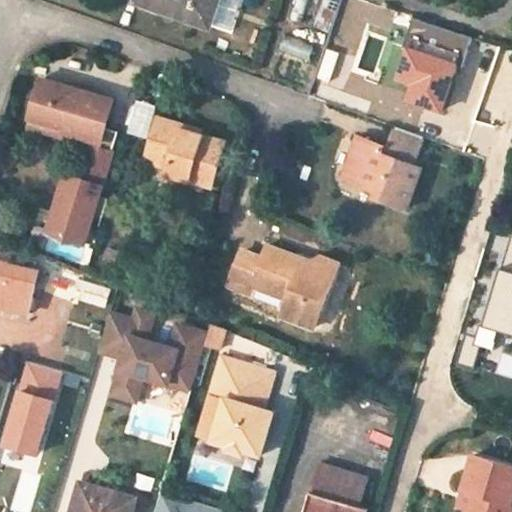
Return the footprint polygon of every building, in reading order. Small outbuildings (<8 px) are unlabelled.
[(229,30),(239,0),(142,0),(142,4),(208,26),(210,23),(229,30)] [(338,10),(364,18),(369,3),(360,0),(313,0),(306,24),(331,33),(338,10)] [(114,101),(42,79),(29,120),(62,130),(102,142),(114,101)] [(205,130),(159,116),(146,161),(167,167),(166,173),(212,187),(217,171),(226,140),(204,134),(205,130)] [(29,120),(27,130),(60,139),(62,130),(29,120)] [(422,168),(414,165),(424,136),(395,126),(387,148),(357,138),(344,176),(378,188),(375,196),(408,207),(422,168)] [(119,154),(99,149),(93,171),(112,177),(119,154)] [(212,187),(220,189),(225,173),(217,171),(212,187)] [(108,191),(70,179),(54,233),(93,244),(108,191)] [(496,270),(482,326),(511,335),(511,233),(502,269),(496,270)] [(316,329),(338,265),(318,258),(310,262),(267,247),(263,259),(241,251),(229,285),(252,294),(254,287),(288,300),(282,316),(316,329)] [(0,304),(29,312),(38,272),(0,262),(0,304)] [(104,307),(109,289),(77,280),(75,287),(84,289),(81,300),(104,307)] [(141,387),(144,376),(191,391),(208,334),(179,325),(170,352),(156,348),(158,343),(148,340),(156,314),(139,309),(136,319),(124,357),(117,379),(141,387)] [(124,357),(136,319),(112,311),(100,350),(124,357)] [(265,408),(274,371),(223,356),(212,393),(226,397),(214,438),(229,444),(228,447),(245,452),(247,449),(261,453),(273,411),(265,408)] [(61,373),(26,363),(0,444),(0,446),(38,455),(61,373)] [(141,387),(117,379),(113,394),(137,401),(141,387)] [(511,499),(511,466),(475,455),(464,489),(473,492),(466,511),(511,511),(511,503),(511,499)] [(318,462),(309,491),(303,511),(367,511),(369,508),(358,505),(366,477),(318,462)] [(131,511),(136,497),(80,481),(71,511),(131,511)] [(220,511),(222,508),(161,490),(154,511),(220,511)]
